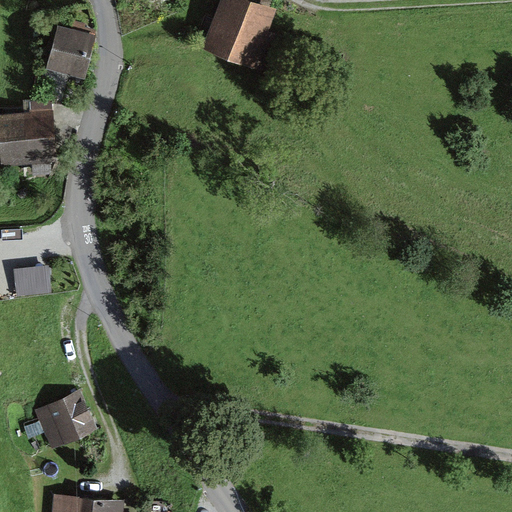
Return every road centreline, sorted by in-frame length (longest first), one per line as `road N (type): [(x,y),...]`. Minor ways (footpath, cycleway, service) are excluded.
road 1 (unclassified): [(237,511),(162,404),(92,272),(80,195),(112,59),(103,0)]
road 2 (track): [(162,404),(511,456)]
road 3 (track): [(74,445),(73,465),(89,482),(110,480),(118,461),(82,349),(83,318),(100,293)]
road 4 (track): [(445,0),(307,0)]
